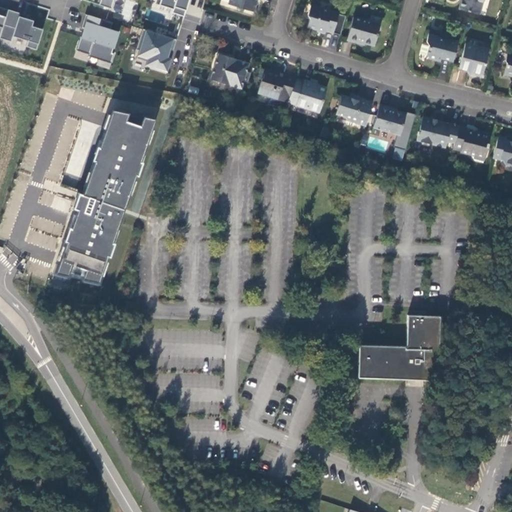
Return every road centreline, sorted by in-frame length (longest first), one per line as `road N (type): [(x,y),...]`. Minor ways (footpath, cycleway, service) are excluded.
road 1 (tertiary): [(0,306),(39,354),(133,511)]
road 2 (residential): [(273,41),(393,77)]
road 3 (residential): [(393,77),(511,108)]
